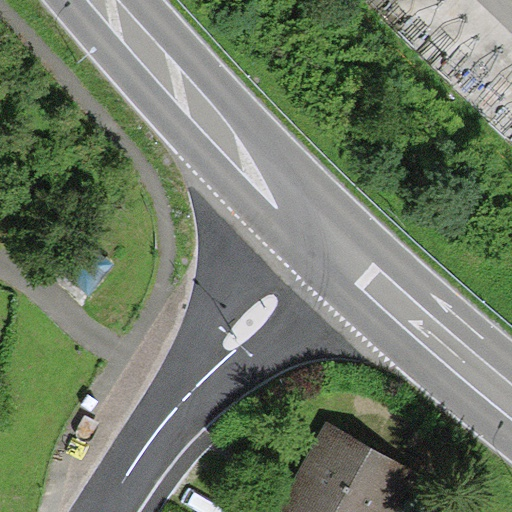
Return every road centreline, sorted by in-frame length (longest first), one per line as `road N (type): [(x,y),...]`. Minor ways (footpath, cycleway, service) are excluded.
road 1 (residential): [(107,511),(164,425),(249,329),(340,248)]
road 2 (secondary): [(340,248),(258,173),(104,0)]
road 3 (secondary): [(511,395),(340,248)]
